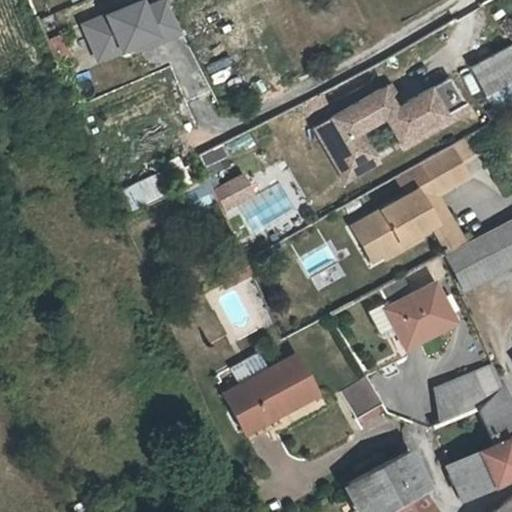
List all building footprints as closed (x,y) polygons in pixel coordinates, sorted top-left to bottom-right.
[(168,0),(145,0),(82,25),(97,63),(180,30),(168,0)] [(51,58),(68,54),(64,35),(47,38),(51,58)] [(494,117),(511,107),(511,58),(505,45),(467,65),(494,117)] [(385,84),(311,126),(343,183),(377,164),(360,133),(384,119),(402,151),(469,112),(464,103),(449,111),(433,82),(396,103),(385,84)] [(464,134),(445,145),(454,162),(474,151),(464,134)] [(196,156),(207,178),(232,166),(221,143),(196,156)] [(346,226),(355,244),(366,238),(375,254),(378,258),(398,247),(395,242),(416,231),(431,222),(420,202),(435,194),(464,178),(454,162),(445,145),(414,162),(425,181),(346,226)] [(178,184),(189,178),(177,156),(165,162),(178,184)] [(242,174),(211,188),(222,210),(252,197),(242,174)] [(159,177),(120,185),(124,208),(163,200),(159,177)] [(204,185),(185,193),(192,211),(211,203),(204,185)] [(460,239),(435,194),(420,202),(431,222),(442,243),(444,242),(447,246),(460,239)] [(511,211),(460,239),(447,246),(443,248),(461,286),(511,260),(511,211)] [(418,236),(416,231),(395,242),(398,247),(418,236)] [(364,260),(375,254),(366,238),(355,244),(364,260)] [(241,258),(214,272),(221,285),(248,272),(241,259),(241,258)] [(437,291),(431,279),(381,306),(399,340),(418,329),(419,333),(450,316),(443,305),(451,301),(444,287),(437,291)] [(244,426),(313,388),(293,351),(268,365),(258,348),(230,364),(239,381),(224,389),(244,426)] [(499,387),(499,386),(489,364),(431,389),(434,426),(438,423),(467,408),(486,398),(499,387)] [(353,415),(381,399),(364,371),(336,388),(353,415)] [(489,441),(475,447),(490,483),(511,470),(511,409),(499,387),(486,398),(467,408),(489,441)] [(382,511),(387,509),(418,490),(425,486),(404,447),(403,446),(352,474),(344,478),(363,511),(382,511)] [(457,499),(490,483),(475,447),(444,466),(457,499)] [(430,511),(418,490),(387,509),(388,511),(430,511)] [(511,511),(511,492),(486,511),(511,511)]
